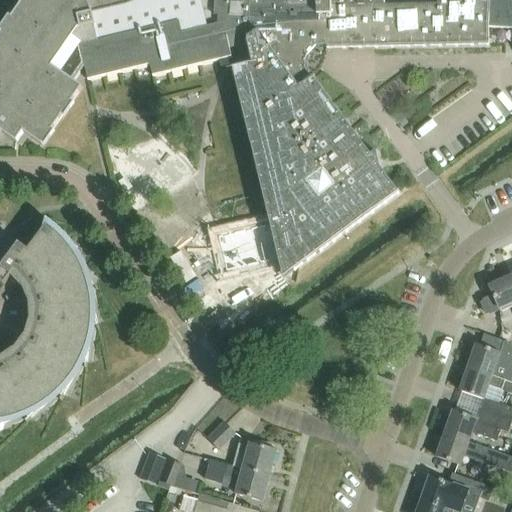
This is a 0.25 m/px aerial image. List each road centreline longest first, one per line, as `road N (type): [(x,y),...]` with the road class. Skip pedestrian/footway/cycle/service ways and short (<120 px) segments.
road 1 (residential): [(188,345),(90,193),(53,171),(0,171)]
road 2 (residential): [(385,450),(448,271),(474,243),(511,221)]
road 3 (residential): [(385,450),(253,406),(188,345)]
road 4 (residential): [(188,345),(76,421)]
